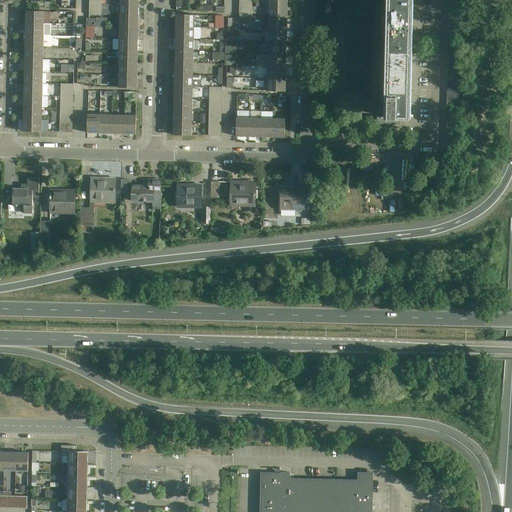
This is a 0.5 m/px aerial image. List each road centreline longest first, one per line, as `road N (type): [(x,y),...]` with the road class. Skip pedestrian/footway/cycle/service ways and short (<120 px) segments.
road 1 (motorway): [(8,338),(158,407),(435,426),(481,457),(500,511)]
road 2 (motorway): [(511,166),(483,209),(424,233),(146,262),(0,289)]
road 3 (secondary): [(511,319),(0,309)]
road 4 (secondary): [(8,338),(511,352)]
road 5 (residential): [(439,0),(434,141),(321,140),(307,133)]
road 6 (residential): [(156,153),(286,157),(307,133)]
road 7 (residential): [(0,151),(156,153)]
road 8 (residential): [(156,153),(159,0)]
road 9 (residential): [(0,151),(4,0)]
road 10 (residential): [(214,511),(215,476),(204,461),(111,460)]
road 11 (residential): [(307,133),(308,0)]
road 12 (residential): [(111,460),(100,429),(0,426)]
